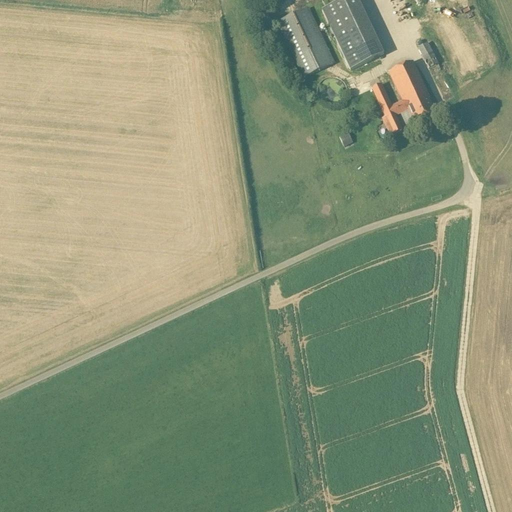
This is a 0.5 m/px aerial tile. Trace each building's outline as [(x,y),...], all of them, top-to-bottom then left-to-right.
[(385,56),(358,0),(345,0),(322,11),(350,72),(385,56)] [(278,24),(279,24),(304,78),(307,77),(335,64),(309,9),(278,24)] [(419,48),(430,69),(438,65),(427,44),(419,48)] [(398,104),(402,114),(409,111),(415,125),(436,115),(429,99),(431,99),(414,62),(389,74),(403,102),(398,104)] [(317,91),(317,92),(317,94),(317,95),(317,96),(318,97),(318,98),(318,99),(319,100),(319,101),(320,101),(321,102),(321,103),(322,104),(323,105),(324,105),(325,106),(326,107),(327,107),(328,107),(329,108),(331,108),(332,108),(333,108),(334,108),(335,108),(336,108),(337,107),(338,107),(339,106),(340,106),(341,105),(342,105),(342,104),(343,103),(344,103),(345,102),(345,101),(346,100),(346,99),(347,98),(347,97),(347,96),(347,95),(348,94),(348,93),(348,92),(347,91),(347,90),(347,89),(347,88),(346,87),(346,86),(345,85),(345,84),(344,83),(344,82),(343,82),(342,81),(341,80),(340,80),(339,79),(338,79),(337,78),(336,78),(335,78),(334,78),(333,78),(332,78),(331,78),(330,78),(329,78),(328,78),(327,79),(326,79),(325,79),(324,80),(323,81),(322,81),(322,82),(321,83),(320,84),(319,85),(319,86),(318,87),(318,88),(318,89),(317,90),(317,91)] [(402,114),(398,104),(392,107),(382,85),(372,90),(386,118),(383,120),(391,137),(403,131),(396,117),(402,114)] [(344,148),(354,143),(349,133),(340,137),(344,148)]
